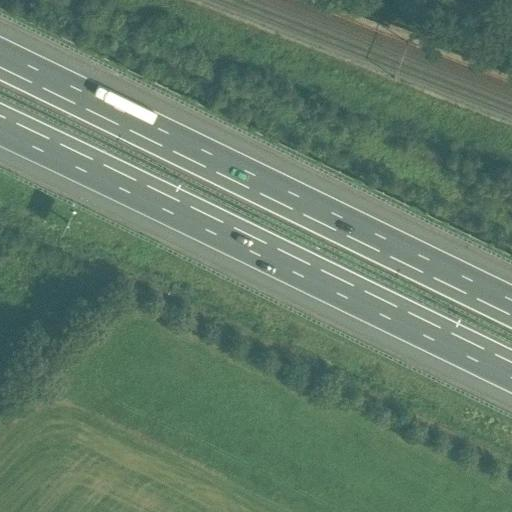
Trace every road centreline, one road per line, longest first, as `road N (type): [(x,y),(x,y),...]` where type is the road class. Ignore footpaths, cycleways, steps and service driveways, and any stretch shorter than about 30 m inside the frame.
road 1 (motorway): [(511,307),(0,59)]
road 2 (motorway): [(0,125),(511,373)]
